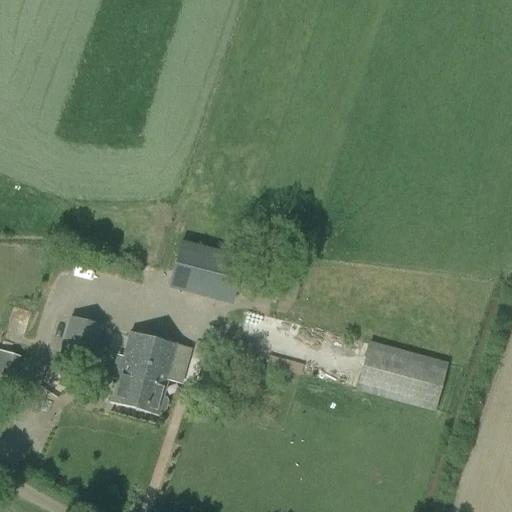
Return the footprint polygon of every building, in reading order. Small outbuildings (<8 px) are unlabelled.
[(294,303),(302,274),(179,241),(166,290),(232,307),(236,289),(282,301),(282,300),(294,303)] [(434,413),(447,364),(369,344),(246,310),(233,359),(356,392),(434,413)] [(91,365),(95,353),(102,326),(68,317),(57,356),(91,365)] [(145,407),(144,413),(157,416),(158,412),(161,413),(165,411),(167,402),(165,398),(162,398),(176,348),(129,335),(122,360),(135,363),(134,366),(143,369),(137,391),(148,394),(144,407),(145,407)] [(0,381),(5,383),(12,385),(20,359),(0,352),(0,381)] [(218,380),(222,364),(201,359),(195,382),(197,382),(194,394),(204,396),(208,378),(218,380)] [(110,403),(144,413),(145,407),(144,407),(148,394),(137,391),(143,369),(134,366),(135,363),(122,360),(110,403)]
